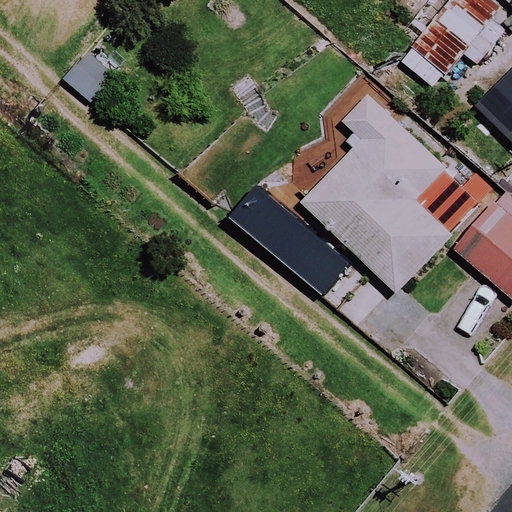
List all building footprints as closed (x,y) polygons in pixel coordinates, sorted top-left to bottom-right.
[(448,78),(502,19),(481,0),(463,0),(418,50),(448,78)] [(511,74),(483,103),(511,132),(511,74)] [(370,138),(309,201),(406,293),(460,237),(420,198),(450,167),(376,95),(352,120),(370,138)] [(511,210),(500,201),(461,247),(511,289),(511,210)] [(377,287),(324,239),(294,272),(346,320),(377,287)]
